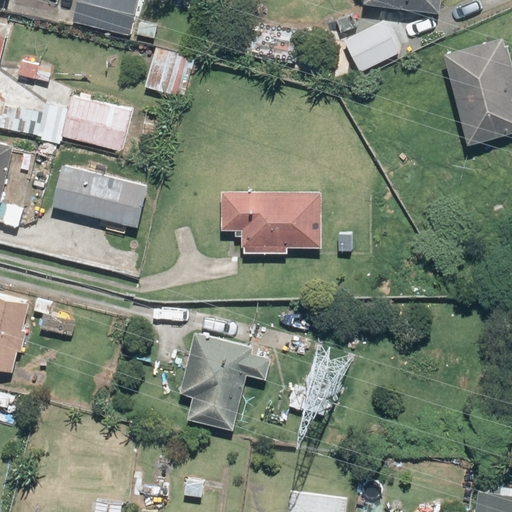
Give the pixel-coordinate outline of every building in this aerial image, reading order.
[(76,0),(71,20),(128,34),(136,0),(76,0)] [(361,0),(361,3),(437,12),(438,0),(361,0)] [(343,38),(358,70),(398,52),(384,20),(343,38)] [(511,79),(501,36),(441,51),(465,144),(511,131),(511,79)] [(154,47),(144,85),(175,92),(184,54),(154,47)] [(131,110),(69,95),(60,134),(122,149),(131,110)] [(6,101),(0,124),(51,139),(57,115),(6,101)] [(0,205),(12,149),(0,146),(0,205)] [(145,184),(60,164),(50,206),(135,226),(145,184)] [(318,191),(220,190),(219,228),(240,229),(240,246),(243,246),(243,252),(285,253),(285,246),(318,246),(318,191)] [(350,233),(337,233),(336,254),(350,254),(350,233)] [(0,366),(13,370),(28,300),(0,294),(0,366)] [(250,346),(192,332),(178,393),(190,396),(185,418),(230,429),(244,374),(263,378),(268,356),(249,352),(250,346)] [(511,511),(511,495),(477,490),(473,511),(511,511)] [(343,511),(345,499),(288,491),(285,511),(343,511)] [(119,511),(122,500),(96,496),(92,511),(119,511)]
